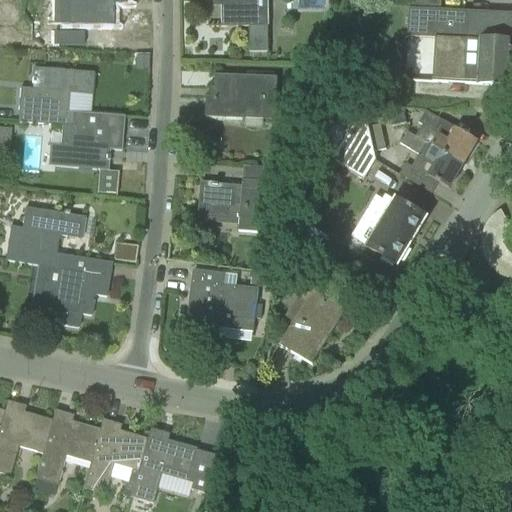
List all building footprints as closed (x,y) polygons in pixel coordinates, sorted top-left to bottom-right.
[(75,0),(76,4),(59,4),(59,26),(113,27),(113,6),(125,6),(124,0),(75,0)] [(268,54),(267,28),(267,0),(221,0),(222,29),(248,29),(248,54),(268,54)] [(409,0),(409,9),(441,11),(441,0),(409,0)] [(511,49),(511,15),(441,11),(409,9),(407,39),(435,41),(480,43),(477,87),(510,89),(511,49)] [(135,69),(148,69),(148,58),(135,57),(135,69)] [(21,125),(69,129),(70,115),(66,115),(68,95),(85,96),(86,75),(33,70),(31,91),(20,90),(18,111),(22,112),(21,125)] [(307,74),(306,87),(318,88),(319,75),(307,74)] [(277,80),(216,78),(215,101),(207,100),(206,119),(275,122),(277,80)] [(422,128),(416,138),(463,168),(477,144),(425,113),(418,126),(422,128)] [(119,119),(70,115),(69,129),(73,129),(72,147),(55,146),(54,168),(107,173),(109,152),(120,153),(122,132),(118,131),(119,119)] [(390,119),(391,124),(392,128),(405,125),(403,115),(390,119)] [(380,125),(368,128),(373,153),(386,150),(380,125)] [(376,163),(373,153),(368,128),(368,126),(353,126),(332,160),(330,163),(364,183),(376,163)] [(0,130),(0,142),(9,143),(10,131),(0,130)] [(434,167),(428,178),(449,191),(463,168),(416,138),(416,139),(407,134),(400,146),(410,151),(410,152),(418,157),(434,167)] [(260,183),(242,182),(242,188),(201,185),(198,219),(239,223),(238,233),(257,235),(261,191),(284,193),(284,186),(285,172),(261,170),(260,183)] [(385,197),(376,212),(417,237),(418,235),(426,221),(427,220),(423,218),(425,216),(414,209),(412,212),(395,202),(394,203),(385,197)] [(56,271),(58,257),(55,257),(58,237),(74,240),(77,218),(24,210),(21,231),(9,229),(4,263),(56,271)] [(417,237),(376,212),(368,225),(377,231),(367,249),(366,250),(383,260),(381,262),(392,269),(394,266),(398,268),(398,267),(401,263),(403,264),(410,253),(407,252),(410,247),(411,248),(417,237)] [(78,330),(80,317),(91,318),(94,298),(106,299),(109,278),(105,278),(107,265),(58,257),(56,271),(60,271),(58,287),(50,286),(49,289),(42,288),(37,310),(50,312),(48,326),(78,330)] [(224,287),(225,276),(194,272),(187,326),(253,335),(255,323),(258,292),(224,287)] [(251,286),(270,288),(271,277),(252,275),(251,286)] [(307,365),(341,311),(313,293),(311,297),(302,292),(285,320),(293,325),(279,347),(296,358),(302,362),(307,365)] [(244,364),(244,374),(253,374),(253,364),(244,364)] [(33,452),(42,455),(51,422),(16,412),(18,407),(6,403),(4,412),(0,426),(0,475),(8,478),(19,442),(35,446),(33,452)] [(64,422),(66,416),(54,412),(51,422),(42,455),(35,480),(32,493),(53,499),(56,486),(57,487),(63,463),(88,471),(90,465),(89,465),(99,432),(64,422)] [(130,499),(146,441),(112,431),(113,425),(102,422),(99,432),(89,465),(90,465),(88,471),(82,490),(104,496),(114,460),(130,465),(121,496),(130,499)] [(177,482),(185,485),(195,451),(159,440),(161,435),(149,431),(146,441),(130,499),(151,505),(162,470),(179,475),(177,482)] [(209,482),(198,479),(191,503),(202,506),(209,482)]
